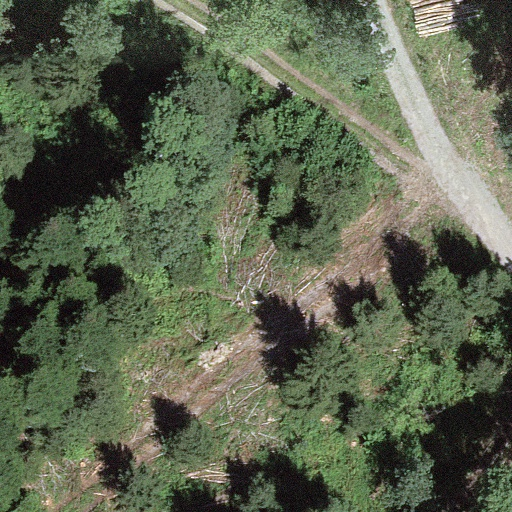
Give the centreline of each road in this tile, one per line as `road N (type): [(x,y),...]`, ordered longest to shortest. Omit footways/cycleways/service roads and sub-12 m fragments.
road 1 (track): [(176,0),(398,161),(457,184)]
road 2 (track): [(374,0),(457,184),(511,256)]
